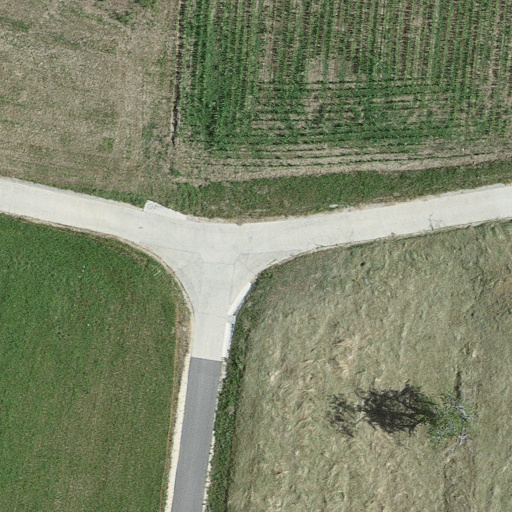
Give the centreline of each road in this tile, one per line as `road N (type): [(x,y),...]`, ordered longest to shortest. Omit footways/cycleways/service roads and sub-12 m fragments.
road 1 (track): [(511,201),(215,249),(207,359)]
road 2 (track): [(215,249),(0,201)]
road 3 (residential): [(207,359),(185,511)]
